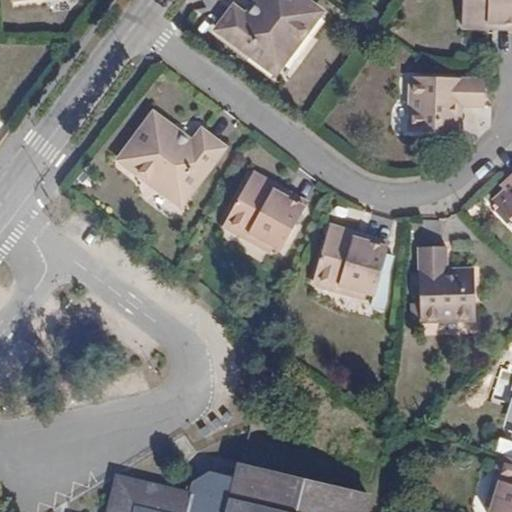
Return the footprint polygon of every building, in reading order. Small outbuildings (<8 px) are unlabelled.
[(263,11),(257,7),(252,13),(240,5),(225,25),(271,59),(276,53),(287,61),(325,7),(315,0),(261,0),(268,5),(263,11)] [(268,5),(261,0),(257,7),(263,11),(268,5)] [(511,0),(466,0),(466,16),(494,16),(494,12),(503,12),(503,22),(511,22),(511,0)] [(494,16),(466,16),(466,22),(503,22),(503,12),(494,12),(494,16)] [(276,53),(271,59),(283,67),(287,61),(276,53)] [(490,103),(491,76),(417,73),(416,126),(464,128),(465,102),(490,103)] [(177,131),(181,126),(156,108),(123,153),(179,194),(187,183),(193,188),(226,142),(205,126),(195,136),(191,133),(188,138),(177,131)] [(191,133),(181,126),(177,131),(188,138),(191,133)] [(274,187),(278,179),(257,166),(230,213),(251,226),(248,230),(273,245),(276,240),(282,243),(307,203),(286,189),(284,193),(274,187)] [(309,199),(278,179),(274,187),(284,193),(286,189),(307,203),(309,199)] [(187,183),(179,194),(185,198),(193,188),(187,183)] [(511,186),(503,195),(511,203),(511,186)] [(227,218),(248,230),(251,226),(230,213),(227,218)] [(357,237),(359,229),(334,222),(321,272),(346,279),(344,285),(372,292),(373,287),(380,288),(391,243),(357,237)] [(392,237),(359,229),(357,237),(391,243),(392,237)] [(456,239),(429,240),(431,311),(484,311),(484,262),(457,262),(456,239)] [(346,279),(321,272),(319,278),(344,285),(346,279)] [(115,473),(106,511),(363,511),(368,493),(237,462),(234,476),(209,471),(191,481),(190,491),(115,473)] [(511,511),(511,478),(511,481),(506,479),(499,502),(504,504),(501,511),(511,511)]
